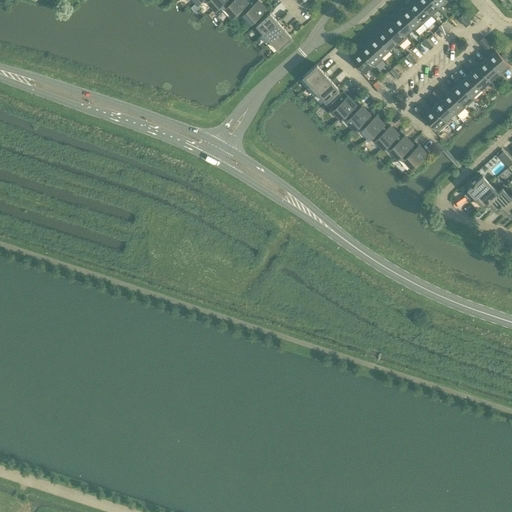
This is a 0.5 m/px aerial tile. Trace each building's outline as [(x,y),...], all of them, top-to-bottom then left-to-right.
[(207,0),(215,8),(222,2),(223,0),(207,0)] [(223,0),(222,2),(233,15),(240,9),(239,9),(248,1),(246,0),(223,0)] [(248,0),(248,1),(239,9),(240,9),(251,21),(266,8),(258,0),(248,0)] [(428,13),(417,0),(412,0),(410,2),(411,4),(408,6),(420,20),(428,13)] [(436,5),(431,0),(417,0),(428,13),(436,6),(436,5)] [(431,0),(436,5),(436,6),(439,9),(448,1),(446,0),(431,0)] [(404,8),(399,12),(412,27),(415,30),(423,23),(420,20),(408,6),(405,9),(404,8)] [(264,33),(277,20),(270,12),(256,24),(264,33)] [(412,27),(399,12),(394,17),(395,18),(392,21),(404,34),(405,34),(412,27)] [(463,14),(458,18),(466,26),(470,22),(469,20),(463,14)] [(285,28),(277,20),(264,33),(271,41),(285,28)] [(404,34),(392,21),(389,24),(388,22),(383,27),(396,42),(399,45),(407,37),(405,34),(404,34)] [(396,42),(383,27),(378,31),(379,33),(376,35),(388,49),(396,42)] [(285,28),(271,41),(278,49),(292,37),(285,28)] [(372,37),(367,41),(380,56),(388,49),(376,35),(373,38),(372,37)] [(486,49),(491,45),(483,37),(479,41),(486,49)] [(380,56),(367,41),(362,46),(363,47),(360,50),(372,63),(372,64),(375,67),(383,59),(380,56)] [(372,63),(360,50),(352,57),(357,64),(355,65),(360,71),(362,69),(364,71),(372,64),(372,63)] [(495,50),(486,58),(498,72),(501,75),(510,67),(506,62),(508,60),(503,54),(501,56),(495,50)] [(486,58),(479,65),(477,66),(489,80),(498,72),(486,58)] [(310,85),(324,72),(317,64),(303,76),(310,85)] [(468,74),(480,88),(489,80),(477,66),(475,68),(468,74)] [(324,72),(310,85),(318,93),(331,80),(324,72)] [(459,82),(471,96),(472,96),(480,88),(468,74),(461,81),(459,82)] [(339,89),(331,80),(318,93),(325,101),(339,89)] [(450,90),(465,107),(475,99),(472,96),(471,96),(459,82),(458,84),(450,90)] [(454,113),(456,115),(465,107),(450,90),(443,97),(441,99),(454,113)] [(355,103),(348,95),(347,95),(343,91),(329,104),(341,117),(344,115),(343,114),(355,103)] [(454,113),(441,99),(440,100),(433,107),(445,121),(446,120),(454,113)] [(357,101),(355,103),(343,114),(344,115),(355,127),(358,124),(357,124),(372,111),(372,110),(369,113),(362,105),(357,101)] [(445,121),(433,107),(423,115),(429,121),(427,123),(432,128),(434,127),(438,132),(448,123),(446,120),(445,121)] [(376,115),(372,111),(357,124),(358,124),(369,137),(372,134),(384,123),(383,123),(376,115)] [(386,120),(383,123),(384,123),(372,134),(383,147),(386,144),(398,133),(397,133),(390,125),(386,120)] [(400,130),(397,133),(398,133),(386,144),(397,156),(400,154),(400,153),(412,143),(412,142),(404,134),(404,135),(400,130)] [(414,140),(412,142),(412,143),(400,153),(400,154),(412,166),(426,153),(419,144),(418,144),(414,140)] [(511,164),(511,160),(504,151),(499,155),(509,167),(511,164)] [(470,202),(490,184),(482,175),(476,180),(474,178),(470,182),(472,184),(467,188),(469,190),(464,194),(470,202)] [(498,192),(490,184),(470,202),(475,206),(480,202),(483,205),(498,192)] [(502,187),(498,192),(483,205),(487,210),(492,206),(495,210),(510,196),(502,187)] [(511,193),(510,196),(495,210),(500,214),(505,210),(508,214),(511,209),(511,193)]
